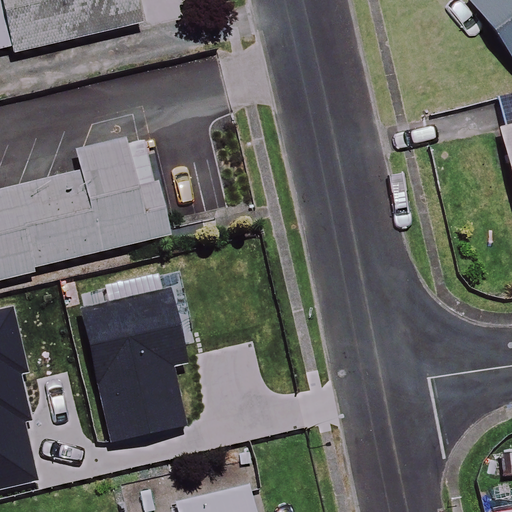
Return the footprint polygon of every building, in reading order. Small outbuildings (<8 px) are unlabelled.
[(0,0),(0,57),(142,28),(136,0),(0,0)] [(511,0),(467,0),(465,2),(511,67),(511,0)] [(511,126),(495,130),(511,201),(511,126)] [(178,233),(152,137),(139,141),(79,157),(83,172),(0,194),(0,282),(166,237),(178,233)] [(172,367),(187,364),(193,362),(175,276),(120,287),(104,291),(107,308),(76,315),(85,358),(57,364),(63,394),(96,387),(109,450),(186,434),(172,367)] [(288,490),(279,445),(254,451),(263,495),(288,490)] [(156,511),(149,487),(122,495),(127,511),(156,511)] [(250,511),(245,489),(174,505),(175,511),(250,511)]
